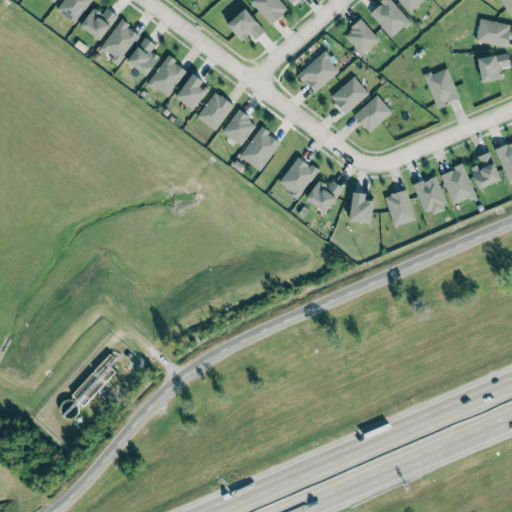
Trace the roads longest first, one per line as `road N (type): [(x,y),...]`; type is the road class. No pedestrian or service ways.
road 1 (secondary): [(511,221),(228,346),(160,395),(50,511)]
road 2 (motorway): [(511,384),(216,511)]
road 3 (residential): [(145,0),(322,137),(368,162)]
road 4 (motorway): [(308,511),(511,424)]
road 5 (residential): [(368,162),(511,109)]
road 6 (residential): [(343,0),(252,83)]
